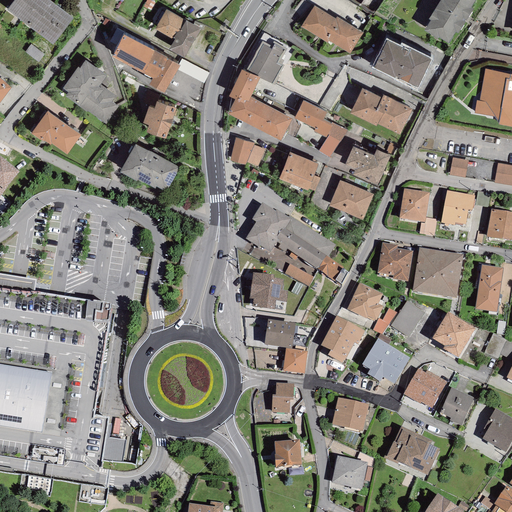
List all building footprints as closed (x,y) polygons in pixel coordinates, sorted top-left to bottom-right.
[(53,39),(70,17),(48,0),(14,0),(10,6),(53,39)] [(151,9),(156,1),(152,0),(146,0),(144,5),(151,9)] [(362,32),(373,14),(350,0),(305,0),(336,19),(338,17),(362,32)] [(375,10),(381,0),(362,0),(361,3),(375,10)] [(471,0),(440,0),(432,15),(434,16),(427,26),(437,32),(438,31),(447,37),(455,25),(457,26),(462,19),(460,18),(464,13),(465,14),(470,6),(468,5),(471,0)] [(336,19),(315,6),(304,24),(327,38),(328,36),(349,49),(361,31),(338,17),(336,19)] [(176,36),(186,19),(167,8),(157,25),(176,36)] [(186,19),(176,36),(171,44),(183,51),(198,26),(186,19)] [(117,44),(124,31),(117,27),(110,40),(117,44)] [(163,85),(178,60),(124,31),(117,44),(114,50),(155,72),(151,79),(163,85)] [(290,46),(264,32),(245,67),(250,70),(264,46),(272,51),(275,45),(282,49),(287,52),(290,46)] [(409,49),(388,38),(376,62),(394,71),(396,69),(417,80),(429,55),(410,46),(409,49)] [(39,60),(44,53),(31,43),(25,50),(39,60)] [(275,62),(282,49),(275,45),(272,51),(264,46),(250,70),(245,67),(232,92),(238,95),(230,110),(280,135),(289,117),(247,95),(257,74),(270,81),(279,64),(275,62)] [(103,72),(88,61),(82,69),(79,67),(67,85),(71,89),(69,92),(79,99),(78,101),(86,107),(87,105),(104,117),(114,103),(109,99),(113,93),(102,85),(101,87),(96,83),(103,72)] [(511,71),(484,68),(476,120),(511,125),(511,71)] [(462,83),(464,79),(455,74),(454,74),(452,77),(462,83)] [(0,94),(8,83),(0,76),(0,94)] [(457,93),(462,83),(450,77),(445,87),(457,93)] [(464,79),(462,83),(457,93),(456,95),(463,98),(471,83),(464,79)] [(383,97),(362,87),(352,109),(375,120),(376,118),(399,129),(410,106),(384,94),(383,97)] [(165,131),(174,104),(158,99),(156,106),(150,104),(146,117),(151,119),(149,126),(165,131)] [(325,130),(330,121),(321,116),(324,110),(304,100),(297,114),(318,125),(316,128),(324,132),(325,130)] [(66,148),(78,132),(48,110),(34,130),(40,134),(43,135),(44,134),(48,137),(50,138),(51,137),(66,148)] [(330,156),(346,129),(330,121),(325,130),(330,133),(320,150),(330,156)] [(245,161),(253,143),(237,138),(232,157),(245,161)] [(166,185),(177,165),(136,142),(122,167),(136,174),(137,172),(155,181),(155,180),(166,185)] [(375,155),(354,145),(348,158),(358,163),(356,169),(375,177),(386,153),(378,149),(375,155)] [(307,186),(317,162),(290,151),(281,175),(307,186)] [(2,158),(0,160),(0,193),(18,173),(2,158)] [(464,175),(467,160),(455,158),(452,172),(464,175)] [(511,182),(511,165),(498,163),(495,180),(511,182)] [(361,216),(371,193),(341,180),(331,203),(361,216)] [(483,231),(490,194),(477,192),(471,229),(483,231)] [(423,222),(427,196),(406,193),(402,218),(423,222)] [(470,212),(473,199),(449,195),(443,223),(453,225),(454,222),(464,224),(467,211),(470,212)] [(503,215),(505,208),(495,207),(494,214),(503,215)] [(336,282),(342,272),(324,259),(283,231),(288,222),(277,215),(276,217),(263,208),(255,221),(259,224),(249,241),(258,247),(260,245),(269,252),(276,241),(336,282)] [(511,240),(511,216),(503,215),(494,214),(493,213),(489,236),(511,240)] [(324,259),(333,246),(290,219),(288,222),(283,231),(324,259)] [(434,236),(436,221),(425,219),(423,234),(434,236)] [(407,281),(411,254),(395,252),(395,249),(384,247),(380,273),(396,275),(395,280),(407,281)] [(455,296),(461,260),(420,254),(415,289),(455,296)] [(313,277),(290,264),(285,273),(308,286),(313,277)] [(495,312),(501,272),(483,269),(478,309),(495,312)] [(342,272),(336,282),(342,287),(348,276),(342,272)] [(282,310),(284,296),(279,296),(280,286),(269,284),(269,280),(256,278),(252,299),(259,300),(258,307),(282,310)] [(375,320),(380,309),(375,307),(380,297),(360,287),(355,297),(359,299),(353,311),(365,318),(366,315),(375,320)] [(0,289),(0,471),(94,487),(96,474),(105,420),(89,417),(104,325),(106,312),(107,308),(102,307),(0,289)] [(408,338),(424,314),(407,302),(392,327),(408,338)] [(381,333),(395,314),(388,309),(382,321),(379,319),(373,330),(381,333)] [(457,358),(473,332),(448,318),(436,338),(450,346),(447,351),(457,358)] [(357,343),(362,333),(338,321),(324,348),(345,358),(353,342),(357,343)] [(504,336),(505,322),(498,321),(496,335),(504,336)] [(290,348),(292,328),(270,325),(268,345),(290,348)] [(184,344),(188,333),(182,331),(178,342),(184,344)] [(511,342),(505,340),(493,334),(485,352),(498,359),(500,354),(511,359),(511,342)] [(307,348),(310,338),(295,336),(294,346),(295,346),(307,348)] [(391,380),(403,361),(378,345),(366,365),(391,380)] [(294,353),(305,354),(307,348),(295,346),(294,353)] [(305,354),(294,353),(287,352),(285,371),(303,373),(305,354)] [(431,406),(441,387),(419,375),(407,395),(418,402),(420,399),(431,406)] [(293,401),(293,388),(277,387),(276,397),(273,397),(273,411),(289,412),(289,401),(293,401)] [(460,424),(471,400),(453,392),(443,414),(453,418),(452,420),(460,424)] [(361,428),(366,408),(340,402),(334,425),(361,431),(361,428)] [(368,431),(377,409),(366,408),(361,428),(368,431)] [(505,451),(511,439),(511,421),(496,412),(486,429),(490,432),(486,439),(505,451)] [(303,452),(302,442),(295,433),(293,433),(294,444),(297,444),(298,452),(303,452)] [(407,452),(412,442),(414,439),(404,435),(397,448),(395,447),(390,457),(399,461),(404,450),(407,452)] [(415,444),(428,450),(431,442),(418,436),(415,444)] [(125,457),(126,439),(111,438),(110,456),(125,457)] [(428,450),(415,444),(412,442),(407,452),(404,450),(399,461),(398,462),(426,476),(437,454),(428,450)] [(279,469),(299,467),(298,452),(297,444),(294,444),(276,446),(279,469)] [(374,467),(376,459),(359,452),(357,461),(374,467)] [(360,488),(365,466),(339,460),(334,482),(360,488)] [(390,478),(392,473),(385,470),(382,476),(390,478)] [(511,511),(511,492),(507,490),(497,505),(500,507),(496,511),(511,511)] [(487,494),(482,501),(492,508),(497,501),(487,494)] [(457,511),(437,499),(429,511),(457,511)]
